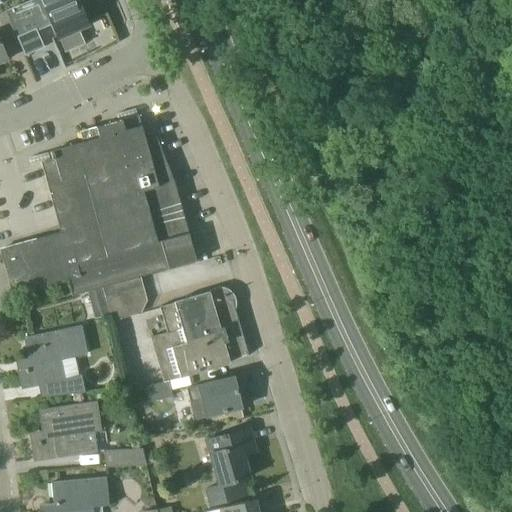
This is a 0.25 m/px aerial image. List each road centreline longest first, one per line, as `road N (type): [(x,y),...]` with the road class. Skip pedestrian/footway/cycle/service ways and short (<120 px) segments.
road 1 (primary): [(447,511),(356,362),(194,0)]
road 2 (residential): [(324,511),(248,266),(154,50)]
road 3 (residential): [(0,122),(154,50)]
